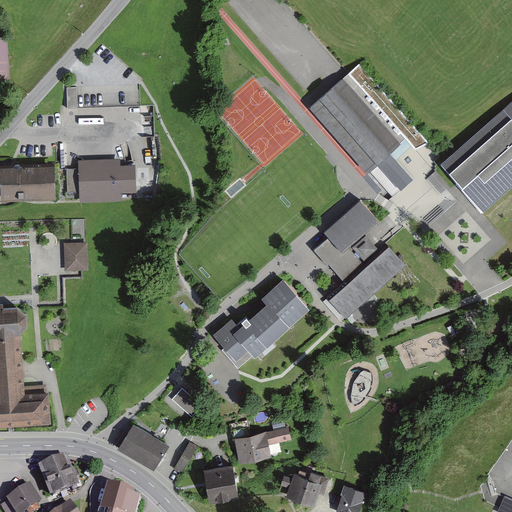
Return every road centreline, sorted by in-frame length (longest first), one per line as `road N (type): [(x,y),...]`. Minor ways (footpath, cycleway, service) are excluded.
road 1 (primary): [(178,511),(124,465),(91,451),(0,446)]
road 2 (tertiary): [(120,0),(0,136)]
